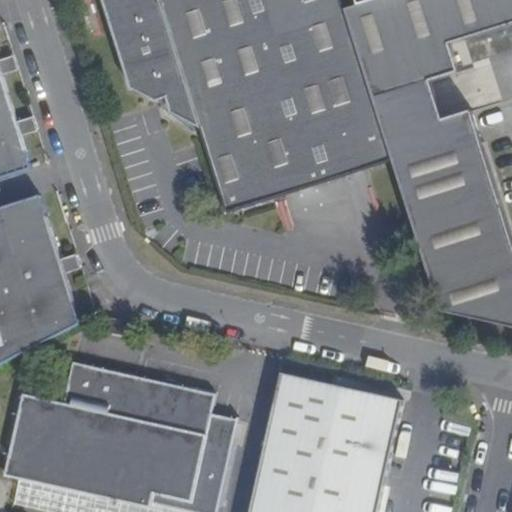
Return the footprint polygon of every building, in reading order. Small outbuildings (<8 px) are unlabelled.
[(343,0),(105,0),(133,88),(164,103),(162,99),(169,97),(174,112),(203,128),(229,212),(275,198),(318,185),(393,161),(373,96),(347,11),(343,0)] [(511,0),(381,0),(347,11),(373,96),(393,161),(424,258),(440,310),(511,320),(511,241),(471,109),(424,122),(413,85),(459,70),(451,41),(511,23),(511,0)] [(15,58),(0,62),(0,63),(4,77),(19,72),(15,58)] [(0,180),(34,170),(23,138),(19,124),(4,77),(0,63),(0,180)] [(23,138),(39,132),(35,119),(19,124),(23,138)] [(318,185),(275,198),(283,222),(324,209),(318,185)] [(0,366),(82,324),(67,275),(62,261),(41,196),(0,209),(0,366)] [(62,261),(67,275),(83,270),(79,256),(62,261)] [(132,324),(111,319),(108,332),(129,336),(132,324)] [(153,506),(179,511),(218,511),(233,449),(225,447),(227,439),(218,425),(212,424),(218,395),(124,375),(123,380),(109,377),(110,372),(89,367),(87,373),(72,370),(65,404),(24,396),(8,467),(38,474),(36,484),(152,511),(153,506)] [(251,511),(380,511),(406,403),(282,375),(251,511)]
